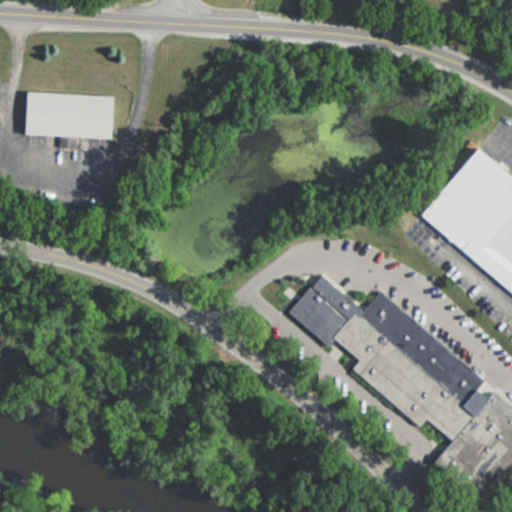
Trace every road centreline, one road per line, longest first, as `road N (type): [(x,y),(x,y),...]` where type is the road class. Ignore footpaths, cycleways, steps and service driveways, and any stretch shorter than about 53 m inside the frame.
road 1 (tertiary): [(511,92),(453,57),(308,27),(0,16)]
road 2 (tertiary): [(417,511),(355,442),(222,332),(158,291),(0,241)]
